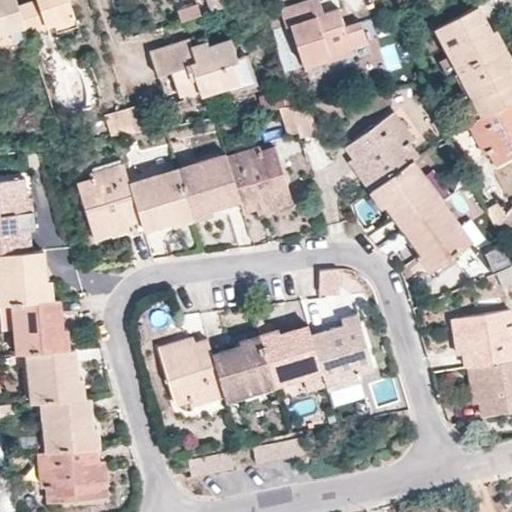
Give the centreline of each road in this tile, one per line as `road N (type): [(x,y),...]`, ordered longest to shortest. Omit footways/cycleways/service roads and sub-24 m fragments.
road 1 (residential): [(445,469),(390,291),(366,260),(336,254),(155,277),(126,295),(114,321),(167,511)]
road 2 (residential): [(445,469),(230,511)]
